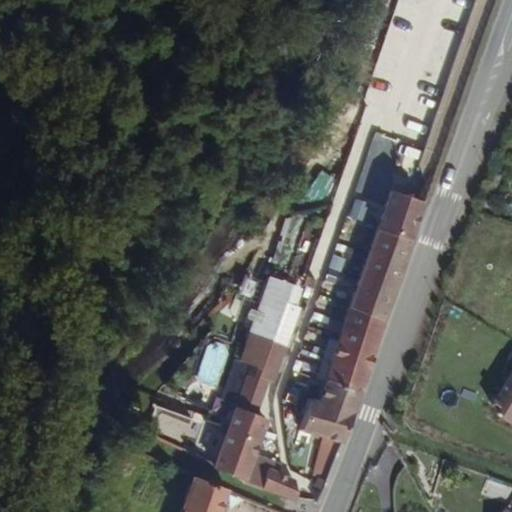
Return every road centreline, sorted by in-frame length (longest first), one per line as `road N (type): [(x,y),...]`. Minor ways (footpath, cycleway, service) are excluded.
road 1 (tertiary): [(333,511),(451,191)]
road 2 (tertiary): [(509,0),(451,191)]
road 3 (tertiary): [(451,191),(511,64)]
